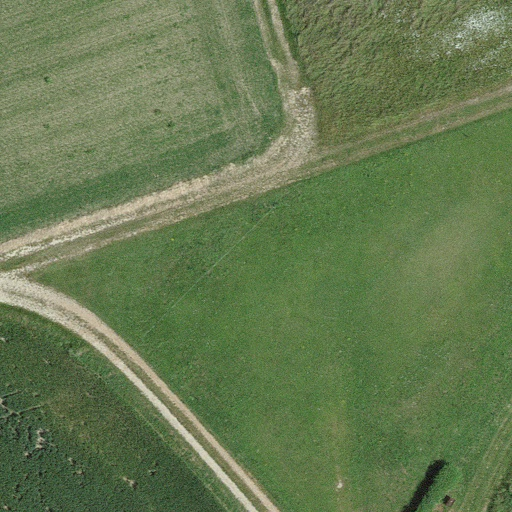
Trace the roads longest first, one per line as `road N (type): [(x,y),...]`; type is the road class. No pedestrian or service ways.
road 1 (track): [(511,96),(58,250),(18,288)]
road 2 (track): [(262,511),(147,378),(66,312),(0,286)]
road 3 (track): [(316,160),(271,0)]
